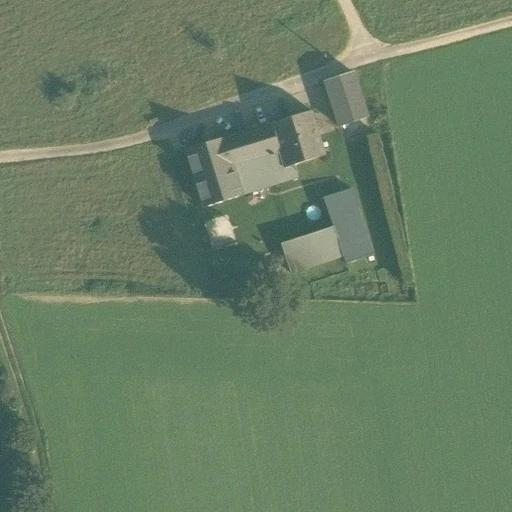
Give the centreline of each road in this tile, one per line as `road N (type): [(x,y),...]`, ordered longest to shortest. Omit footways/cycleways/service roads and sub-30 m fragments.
road 1 (residential): [(511,15),(270,83),(128,143),(0,155)]
road 2 (track): [(0,331),(33,436),(45,511)]
